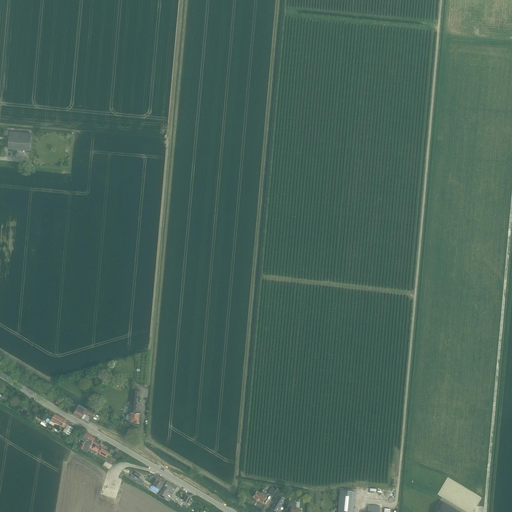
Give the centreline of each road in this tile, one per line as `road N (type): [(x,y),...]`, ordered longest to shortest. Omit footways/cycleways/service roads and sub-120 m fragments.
road 1 (track): [(396,503),(440,0)]
road 2 (track): [(485,511),(511,202)]
road 3 (tertiary): [(228,511),(0,374)]
